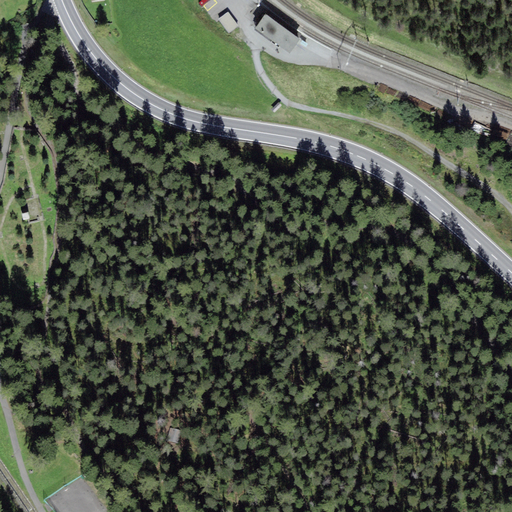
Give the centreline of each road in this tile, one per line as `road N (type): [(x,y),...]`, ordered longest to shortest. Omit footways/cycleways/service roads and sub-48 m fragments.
road 1 (primary): [(511,273),(409,184),(363,158),(189,120),(139,96),(90,51),(61,0)]
road 2 (track): [(250,29),(272,85),(295,103),(400,135),(511,203)]
road 3 (track): [(45,6),(23,43),(0,180)]
road 4 (track): [(0,371),(2,401),(45,511)]
